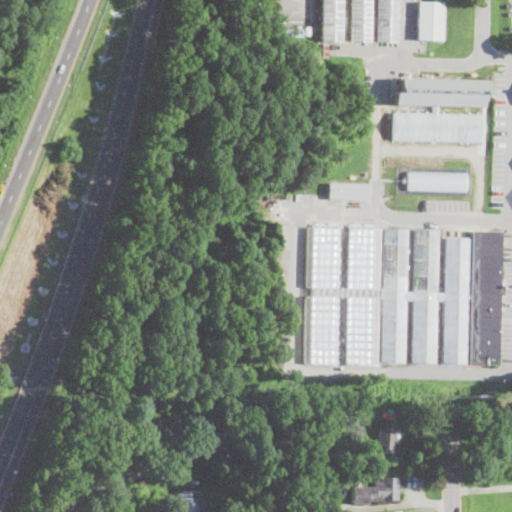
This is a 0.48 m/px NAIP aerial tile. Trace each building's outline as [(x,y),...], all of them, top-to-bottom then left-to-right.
[(342,0),(342,41),(322,42),(322,0),(342,0)] [(372,0),(371,41),(350,40),(350,0),(372,0)] [(399,0),(398,42),(377,42),(377,0),(399,0)] [(418,0),(444,1),(443,39),(417,38),(418,0)] [(303,35),(280,35),(280,26),(303,27),(303,35)] [(489,79),(489,94),(483,94),(483,106),(393,105),(394,91),(399,91),(400,78),(489,79)] [(438,106),(437,113),(483,114),(483,141),(391,138),(392,112),(431,113),(431,106),(438,106)] [(466,172),(466,190),(406,189),(406,170),(466,172)] [(367,200),(328,199),(328,182),(367,184),(367,200)] [(338,227),(337,288),(347,288),(349,223),(373,224),(373,227),(379,227),(377,289),(381,289),(382,228),(407,229),(405,291),(412,291),(413,229),(438,230),(437,292),(442,292),(443,238),(469,238),(468,293),(470,293),(470,300),(468,300),(466,363),(440,363),(440,339),(442,339),(443,300),(436,300),(434,362),(411,361),(412,299),(405,299),(404,362),(380,361),(381,298),(378,298),(376,365),(345,364),(346,295),(337,295),(335,364),(303,364),(304,296),(309,296),(310,287),(304,287),(306,227),(311,227),(312,222),(336,223),(336,227),(338,227)] [(502,231),(499,364),(469,364),(470,300),(470,293),(472,230),(502,231)] [(393,419),(381,418),(381,411),(394,412),(393,419)] [(237,422),(237,442),(212,442),(212,448),(192,448),(191,436),(187,435),(188,424),(212,424),(212,428),(226,428),(226,425),(236,425),(236,422),(237,422)] [(399,434),(398,438),(396,438),(394,457),(382,456),(383,449),(374,448),(374,440),(377,441),(378,422),(397,424),(396,433),(399,434)] [(350,504),(350,486),(373,486),(373,481),(380,481),(380,478),(398,478),(398,500),(368,500),(368,504),(350,504)] [(178,511),(178,491),(197,491),(197,511),(178,511)] [(330,508),(325,511),(321,507),(326,503),(330,508)]
